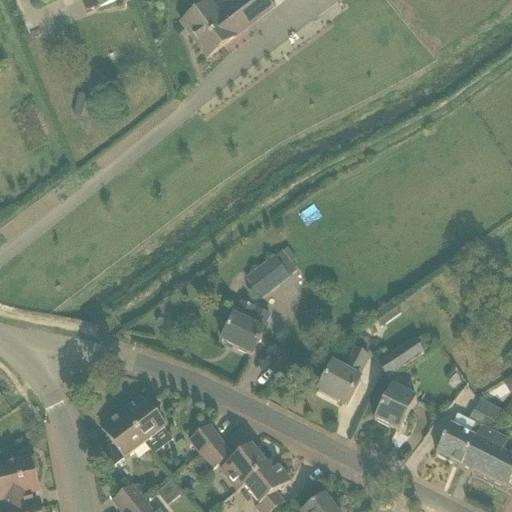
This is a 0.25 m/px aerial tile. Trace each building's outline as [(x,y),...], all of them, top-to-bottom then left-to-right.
[(118,0),(95,0),(99,9),(100,11),(120,3),(118,0)] [(265,0),(239,0),(228,8),(230,11),(220,19),(209,5),(182,25),(208,60),(235,40),(233,37),(244,29),(246,32),(274,11),(265,0)] [(90,123),(95,101),(79,97),(73,119),(90,123)] [(296,273),(281,254),(245,282),(261,303),(290,280),(289,279),(296,273)] [(271,319),(256,312),(242,305),(235,319),(234,318),(222,344),(252,358),(271,319)] [(401,315),(393,305),(373,320),(381,330),(401,315)] [(388,379),(424,359),(415,345),(380,365),(388,379)] [(333,367),(318,393),(347,408),(361,382),(359,380),(370,360),(355,353),(345,373),(333,367)] [(392,388),(375,423),(399,436),(417,401),(392,388)] [(121,416),(145,447),(165,431),(142,401),(121,416)] [(486,420),(495,425),(500,414),(481,404),(476,415),(486,420)] [(451,427),(436,456),(461,468),(482,429),(486,420),(476,415),(474,414),(469,422),(465,420),(457,416),(451,427)] [(145,447),(121,416),(102,431),(110,442),(100,450),(115,470),(145,447)] [(202,459),(222,444),(210,429),(191,445),(202,459)] [(461,468),(507,492),(511,481),(511,459),(502,454),(508,442),(482,429),(461,468)] [(232,457),(222,444),(202,459),(212,472),(232,457)] [(221,474),(236,495),(242,490),(267,469),(252,450),(221,474)] [(0,511),(25,511),(34,510),(34,509),(30,496),(38,494),(33,473),(36,472),(33,460),(8,467),(9,472),(0,474),(0,511)] [(254,511),(274,511),(278,509),(270,499),(290,484),(274,463),(267,469),(242,490),(258,509),(254,511)] [(151,495),(144,486),(136,493),(143,501),(151,495)] [(118,511),(132,511),(144,503),(133,489),(113,504),(118,511)] [(334,511),(325,499),(307,511),(334,511)] [(151,511),(144,503),(132,511),(151,511)]
